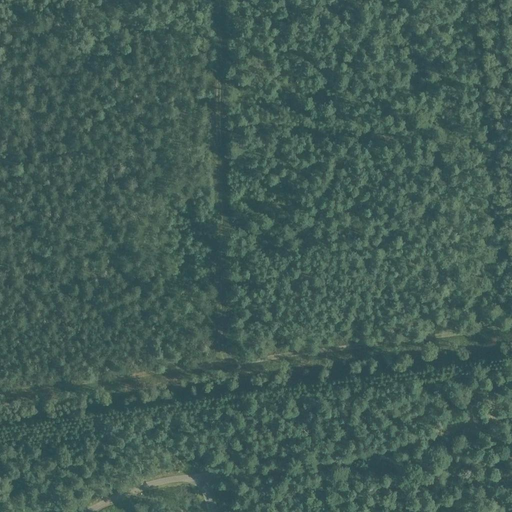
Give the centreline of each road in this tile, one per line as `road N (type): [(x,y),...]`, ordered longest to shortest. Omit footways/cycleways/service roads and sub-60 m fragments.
road 1 (track): [(0,392),(511,325)]
road 2 (track): [(215,0),(220,364)]
